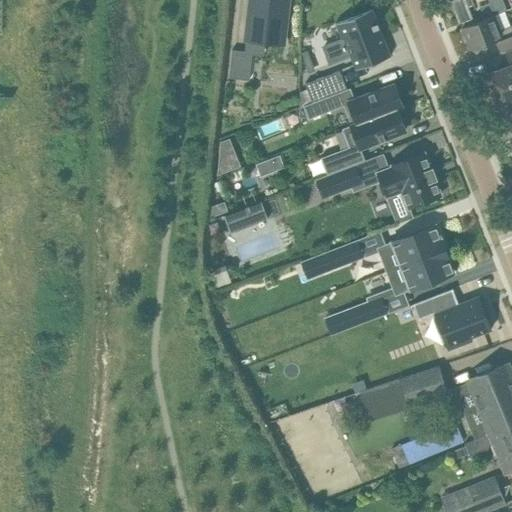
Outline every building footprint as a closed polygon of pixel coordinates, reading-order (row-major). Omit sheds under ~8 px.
[(250,0),(246,39),(283,43),(288,0),(250,0)] [(449,0),(459,24),(473,18),(468,6),(473,4),(471,0),(449,0)] [(502,0),(493,0),(490,1),(490,2),(493,9),(497,8),(499,12),(506,9),(502,0)] [(493,9),(490,2),(479,6),(482,13),(493,9)] [(350,54),(356,69),(391,55),(373,9),(335,23),(342,40),(351,36),(357,51),(350,54)] [(471,51),(480,47),(496,41),(501,53),(511,48),(511,23),(509,25),(504,11),(461,27),(471,51)] [(510,65),(486,74),(498,104),(506,100),(511,98),(511,49),(505,52),(510,65)] [(232,50),(229,77),(245,79),(248,51),(232,50)] [(312,102),(347,89),(342,75),(325,81),(324,76),(305,83),(312,102)] [(344,105),(351,124),(397,109),(402,107),(394,84),(355,99),(350,87),(347,89),(312,102),(304,105),(308,118),(344,105)] [(397,109),(351,124),(342,128),(349,146),(321,157),(327,173),(365,159),(360,148),(405,130),(397,109)] [(220,141),(217,175),(238,167),(227,139),(220,141)] [(378,171),(388,196),(402,191),(408,207),(423,201),(424,204),(436,200),(434,196),(441,194),(436,179),(437,178),(432,167),(431,168),(425,153),(392,166),(378,171)] [(259,172),(282,167),(280,157),(257,162),(259,172)] [(355,165),(317,179),(324,197),(361,183),(355,165)] [(209,207),(208,218),(228,211),(224,201),(209,207)] [(268,218),(261,201),(246,207),(252,221),(266,216),(267,218),(268,218)] [(377,246),(386,271),(446,248),(442,238),(441,239),(436,224),(377,246)] [(363,256),(357,239),(316,255),(322,272),(363,256)] [(446,248),(386,271),(395,295),(454,272),(448,258),(449,257),(446,248)] [(449,349),(474,339),(472,336),(493,328),(480,295),(459,303),(454,287),(414,303),(420,317),(435,312),(449,349)] [(340,312),(346,329),(387,313),(381,296),(340,312)] [(421,339),(381,354),(389,377),(430,363),(421,339)] [(511,377),(506,363),(469,378),(470,380),(454,387),(475,439),(492,432),(511,423),(511,377)] [(399,376),(401,382),(359,395),(366,418),(448,395),(439,365),(399,376)] [(455,422),(434,431),(391,448),(399,468),(463,442),(455,422)] [(488,448),(487,446),(495,442),(507,471),(511,469),(511,423),(492,432),(475,439),(464,443),(469,455),(488,448)] [(494,477),(466,488),(449,494),(456,511),(481,511),(504,503),(494,477)]
